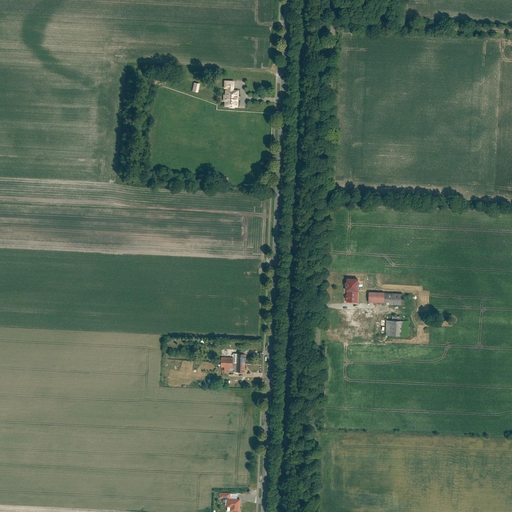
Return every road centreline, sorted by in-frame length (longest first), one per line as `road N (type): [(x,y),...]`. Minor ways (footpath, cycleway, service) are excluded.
road 1 (unclassified): [(333,0),(307,511)]
road 2 (tertiary): [(263,511),(287,0)]
road 3 (track): [(332,20),(511,29)]
